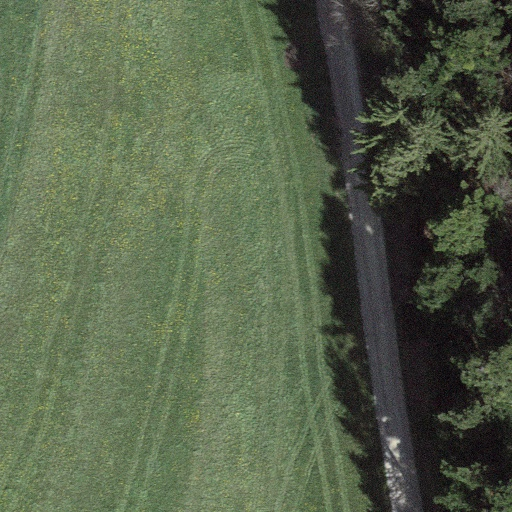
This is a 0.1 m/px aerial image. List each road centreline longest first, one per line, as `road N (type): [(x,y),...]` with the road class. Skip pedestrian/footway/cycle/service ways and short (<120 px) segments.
road 1 (track): [(333,0),(409,511)]
road 2 (track): [(0,199),(23,113),(37,0)]
